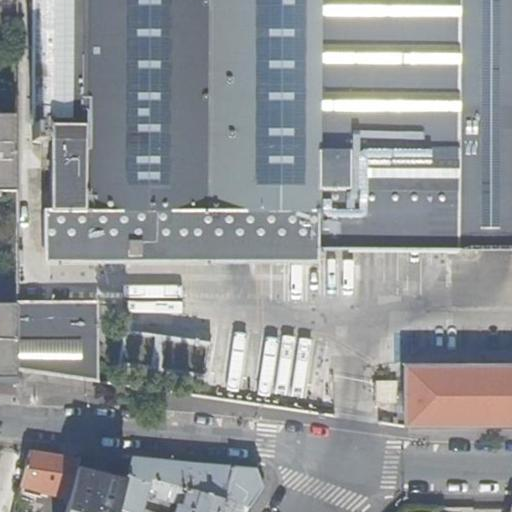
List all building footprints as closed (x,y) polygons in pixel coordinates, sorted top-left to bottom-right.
[(511,0),(31,0),(31,124),(32,124),(32,140),(44,140),(44,124),(51,124),(51,257),(305,256),(304,249),(511,249),(511,0)] [(0,189),(16,190),(16,113),(0,113),(0,189)] [(17,367),(17,370),(98,381),(97,302),(16,301),(16,302),(17,345),(17,367)] [(0,377),(7,378),(17,377),(17,370),(17,367),(17,345),(16,302),(0,302),(0,377)] [(322,411),(328,331),(265,326),(264,347),(272,347),(272,348),(121,336),(119,369),(222,377),(220,396),(212,395),(209,427),(304,435),(306,410),(322,411)] [(511,366),(405,366),(405,426),(511,426),(511,366)] [(377,380),(377,403),(393,403),(392,381),(377,380)] [(28,452),(19,486),(18,492),(36,496),(37,490),(42,491),(69,498),(76,469),(79,460),(50,455),(28,452)] [(254,469),(130,459),(124,481),(116,510),(122,511),(141,511),(145,499),(157,493),(161,494),(160,500),(178,504),(176,511),(245,511),(248,507),(261,489),(254,469)] [(116,511),(116,510),(124,481),(76,469),(69,498),(65,511),(116,511)]
